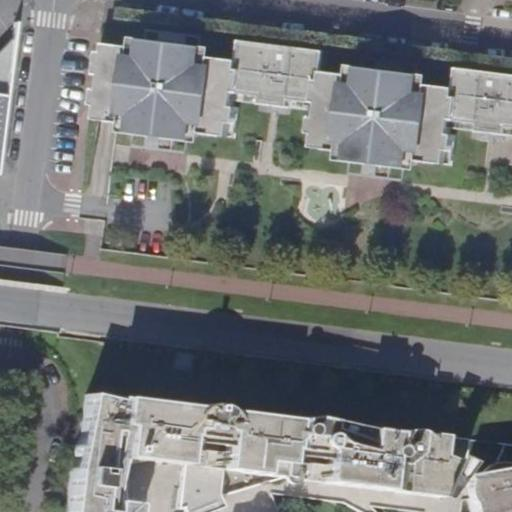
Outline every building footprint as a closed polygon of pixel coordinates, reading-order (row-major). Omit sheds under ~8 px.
[(164,29),(164,33),(163,41),(169,41),(187,44),(189,32),(180,31),(164,29)] [(0,132),(12,36),(10,36),(0,46),(0,132)] [(511,83),(486,80),(487,72),(459,69),(456,89),(419,84),(421,69),(405,68),(404,72),(379,70),(363,68),(361,77),(326,72),(328,51),(299,47),(298,54),(271,51),(271,44),(242,40),(240,59),(203,55),(204,46),(187,44),(169,41),(163,41),(163,45),(162,45),(146,43),(146,50),(106,45),(101,90),(94,89),(91,114),(88,116),(141,124),(140,131),(154,134),(168,136),(167,147),(180,149),(182,138),(195,140),(196,131),(227,135),(242,137),(246,108),(238,107),(240,100),(267,104),(297,108),(322,111),(321,118),(314,117),(311,147),(356,154),(355,162),(383,166),(381,177),(395,178),(397,167),(407,169),(408,161),(454,167),(458,137),(451,136),(452,129),(480,133),(509,137),(511,136),(511,83)] [(299,47),(271,44),(271,51),(298,54),(299,47)] [(405,68),(405,61),(380,58),(379,70),(404,72),(405,68)] [(511,75),(487,72),(486,80),(511,83),(511,75)] [(296,116),(297,108),(267,104),(267,112),(296,116)] [(508,144),(509,137),(480,133),(480,140),(508,144)] [(153,145),(167,147),(168,136),(154,134),(153,145)] [(317,422),(312,420),(311,420),(306,418),(299,419),(293,421),(218,412),(215,410),(209,407),(204,406),(197,407),(194,409),(111,399),(110,400),(86,395),(67,511),(132,511),(133,506),(120,504),(119,459),(152,463),(153,467),(165,465),(177,466),(172,511),(177,510),(178,511),(192,511),(217,501),(215,498),(218,471),(264,477),(334,486),(435,499),(461,463),(439,458),(441,437),(407,432),(399,432),(394,435),(343,428),(321,426),(317,422)] [(511,511),(511,468),(511,469),(466,476),(469,511),(511,511)]
